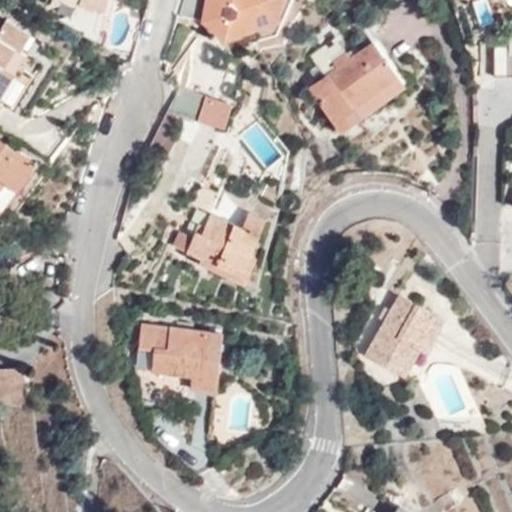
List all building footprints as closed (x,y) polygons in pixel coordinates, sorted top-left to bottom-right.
[(86,0),(84,6),(108,13),(111,0),(86,0)] [(281,0),(206,0),(203,20),(212,28),(214,15),(221,15),(227,20),(237,19),(249,30),(254,28),(257,17),(278,11),(281,0)] [(276,20),(278,11),(257,17),(254,28),(276,20)] [(214,15),(212,28),(225,38),(249,30),(237,19),(227,20),(221,15),(214,15)] [(0,98),(15,108),(41,64),(20,51),(31,34),(7,19),(0,30),(0,98)] [(400,82),(376,44),(310,88),(342,135),(361,121),(355,112),(400,82)] [(509,79),(511,57),(511,47),(495,47),(495,79),(509,79)] [(208,100),(209,96),(179,86),(170,117),(200,126),(201,123),(208,100)] [(233,108),(208,100),(201,123),(226,131),(233,108)] [(0,210),(2,212),(38,165),(19,151),(16,154),(0,142),(0,210)] [(199,235),(192,234),(190,240),(177,235),(172,248),(245,274),(266,216),(249,209),(243,225),(208,213),(202,228),(199,235)] [(195,226),(192,234),(199,235),(202,228),(195,226)] [(426,353),(444,320),(400,296),(369,352),(405,372),(418,348),(426,353)] [(174,387),(217,392),(225,334),(143,324),(140,346),(155,349),(153,370),(175,373),(174,387)] [(0,403),(26,410),(25,370),(0,371),(0,403)] [(8,450),(28,511),(53,511),(67,508),(47,448),(34,452),(22,414),(3,421),(12,449),(8,450)]
